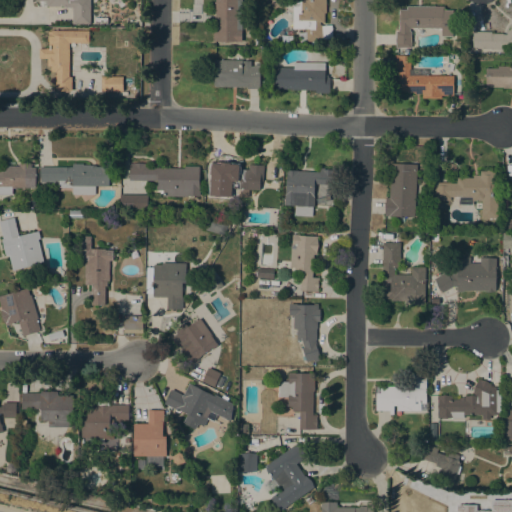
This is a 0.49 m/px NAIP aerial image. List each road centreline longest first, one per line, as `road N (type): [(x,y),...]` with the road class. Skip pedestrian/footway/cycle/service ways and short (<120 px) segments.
road 1 (residential): [(0,117),(499,125)]
road 2 (residential): [(364,455),(355,423),(354,335),(362,0)]
road 3 (residential): [(0,358),(135,360)]
road 4 (residential): [(354,335),(487,336)]
